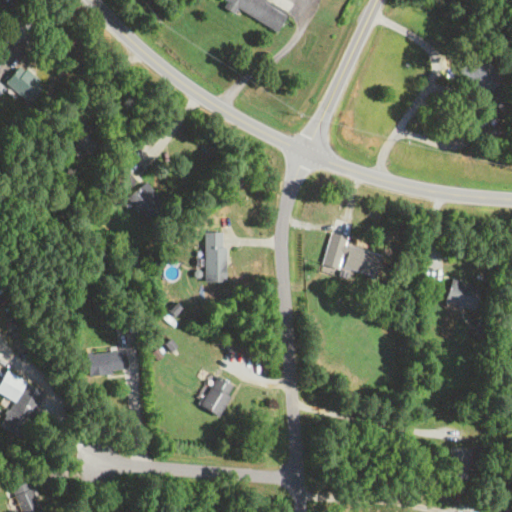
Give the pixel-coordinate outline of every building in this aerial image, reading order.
[(221,0),(222,0),(219,7),(229,12),(232,8),(274,31),(283,15),(260,2),(261,0),(221,0)] [(0,84),(30,100),(41,78),(5,60),(0,69),(0,84)] [(500,79),(480,60),(463,79),(483,97),(505,117),(511,108),(511,99),(495,84),(500,79)] [(83,156),(95,143),(79,127),(67,140),(83,156)] [(121,189),(132,179),(123,169),(112,179),(121,189)] [(141,221),(161,206),(144,182),(123,196),(141,221)] [(201,282),(222,282),(222,232),(201,232),(201,282)] [(339,268),(372,275),(377,254),(344,246),(339,268)] [(440,301),(468,311),(476,288),(448,278),(440,301)] [(511,298),(510,298),(503,320),(511,322),(511,298)] [(119,372),(116,350),(82,354),(84,376),(119,372)] [(39,391),(3,375),(0,381),(0,390),(11,395),(0,420),(0,431),(18,439),(39,391)] [(218,416),(230,383),(209,376),(197,408),(218,416)] [(464,477),(464,446),(444,446),(444,477),(464,477)] [(38,511),(25,481),(7,488),(17,511),(38,511)]
